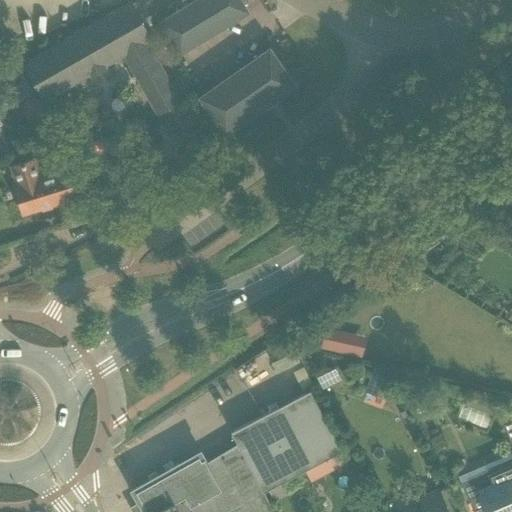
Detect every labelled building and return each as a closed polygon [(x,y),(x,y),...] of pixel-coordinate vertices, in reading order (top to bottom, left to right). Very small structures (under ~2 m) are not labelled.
[(247,12),(246,11),(239,0),(196,0),(161,21),(180,52),(247,12)] [(113,14),(23,65),(43,100),(124,54),(145,42),(150,39),(130,4),(129,5),(113,14)] [(269,49),(200,98),(225,134),(264,106),(265,108),(278,99),(277,97),(294,85),(269,49)] [(155,60),(134,71),(158,113),(179,101),(155,60)] [(0,106),(14,98),(17,104),(33,93),(25,80),(5,91),(0,94),(0,106)] [(34,97),(18,107),(29,125),(45,115),(34,97)] [(349,147),(343,138),(335,144),(341,153),(349,147)] [(74,197),(66,170),(40,179),(34,159),(10,166),(16,186),(14,187),(22,214),(41,208),(42,208),(50,205),(74,197)] [(365,337),(325,328),(320,348),(361,357),(365,337)] [(335,367),(316,377),(323,390),(341,381),(335,367)] [(423,382),(407,371),(393,367),(401,382),(405,380),(409,389),(423,382)] [(363,391),(387,399),(394,379),(371,371),(363,391)] [(133,488),(131,489),(138,503),(139,503),(141,501),(147,511),(271,511),(261,489),(279,480),(303,467),(313,462),(335,450),(340,448),(309,389),(302,393),(230,431),(237,443),(206,461),(204,457),(201,459),(198,455),(180,465),(178,462),(164,470),(166,473),(159,477),(158,474),(133,488)] [(313,462),(303,467),(310,482),(321,476),(343,464),(335,450),(313,462)] [(511,511),(511,461),(487,472),(460,484),(468,502),(469,502),(473,511),(511,511)] [(423,511),(447,511),(438,490),(418,499),(423,511)]
